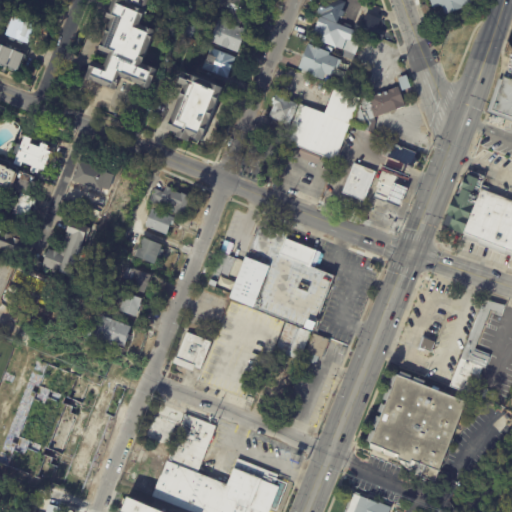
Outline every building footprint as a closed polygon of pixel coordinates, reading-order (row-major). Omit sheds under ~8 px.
[(149,0),(146,10),(145,12),(140,25),(155,31),(142,65),(157,71),(150,90),(121,79),(116,91),(86,79),(92,62),(104,67),(109,55),(99,51),(111,20),(107,18),(114,0),(119,0),(142,9),(145,3),(141,1),(141,0),(149,0)] [(245,0),(258,5),(251,23),(247,21),(245,26),(230,20),(231,17),(220,13),(225,0),(245,0)] [(342,18),(340,17),(337,24),(322,17),(322,16),(318,14),(318,12),(317,11),(321,1),(323,2),(324,0),(341,0),(346,2),(342,11),(345,12),(342,18)] [(444,12),(442,6),(433,9),(430,0),(471,0),(473,4),(463,8),(463,10),(446,16),(444,12)] [(380,19),(376,29),(385,32),(382,40),(355,30),(358,21),(362,22),(366,13),(380,19)] [(355,31),(351,41),(359,45),(355,55),(336,47),(336,48),(316,40),(317,38),(312,36),(320,17),(355,31)] [(28,44),(27,47),(22,45),(22,47),(16,45),(17,43),(14,42),(14,44),(8,42),(9,40),(4,38),(10,21),(13,22),(14,19),(21,22),(20,26),(23,27),(24,24),(31,27),(30,30),(33,31),(28,44)] [(242,40),(237,53),(210,42),(218,19),(246,29),(242,40)] [(195,29),(191,38),(180,34),(184,23),(195,27),(195,29)] [(302,72),(302,70),(298,68),(308,44),(329,53),(329,55),(342,60),(338,69),(336,68),(332,77),(326,75),(323,81),(309,75),(309,76),(301,73),(302,72)] [(25,56),(19,72),(16,71),(15,73),(10,71),(11,69),(7,68),(6,70),(0,68),(0,46),(7,49),(8,46),(13,48),(12,51),(15,52),(16,49),(22,51),(20,54),(25,56)] [(231,68),(226,79),(202,69),(210,48),(235,58),(231,68)] [(224,89),(203,142),(191,138),(189,143),(179,138),(180,135),(168,131),(186,87),(180,84),(185,73),(224,89)] [(411,88),(402,91),(398,79),(406,76),(411,88)] [(511,78),(511,121),(505,119),(502,126),(489,122),(492,115),(487,113),(499,79),(503,80),(504,76),(511,78)] [(364,130),(366,126),(352,120),(337,161),(286,142),(299,105),(325,114),(334,89),(360,99),(363,91),(371,93),(371,97),(384,92),(384,93),(387,92),(386,92),(398,87),(405,105),(404,105),(405,107),(374,118),(376,122),(372,134),(364,131),(364,130)] [(284,99),(298,104),(290,126),(288,125),(280,145),(265,139),(273,119),(269,117),(274,105),(272,104),(275,95),(284,99)] [(0,157),(7,161),(6,164),(14,167),(18,158),(14,157),(18,147),(22,148),(25,139),(32,142),(30,147),(40,151),(42,146),(49,149),(47,154),(51,155),(46,169),(50,171),(46,180),(38,176),(37,177),(31,175),(33,170),(23,166),(21,170),(19,170),(18,173),(36,180),(28,199),(35,202),(35,203),(36,205),(35,206),(35,210),(33,214),(30,216),(27,223),(13,217),(21,197),(17,195),(15,196),(12,195),(11,193),(10,192),(10,193),(1,190),(0,190),(0,157)] [(258,139),(279,147),(269,174),(248,166),(252,156),(250,156),(253,147),(255,148),(258,139)] [(415,165),(413,170),(383,158),(389,143),(417,154),(415,158),(417,159),(415,165)] [(300,149),(321,157),(318,166),(297,158),(300,149)] [(78,162),(107,171),(106,174),(113,176),(108,191),(101,188),(100,191),(71,182),(73,176),(74,176),(74,175),(73,174),(75,170),(76,171),(76,169),(75,169),(77,161),(78,162)] [(355,164),(377,173),(365,202),(343,194),(355,164)] [(407,190),(400,209),(374,198),(378,188),(376,187),(382,172),(395,177),(393,184),(407,190)] [(477,196),(479,197),(482,190),(511,201),(511,253),(444,226),(448,215),(447,215),(454,197),(459,199),(463,190),(461,189),(465,179),(467,180),(469,177),(479,181),(473,195),(477,196)] [(171,190),(181,195),(181,194),(190,198),(181,217),(173,213),(173,212),(168,210),(170,206),(162,202),(161,204),(156,202),(155,206),(148,203),(155,189),(163,193),(165,188),(166,188),(166,187),(171,189),(170,190),(171,190)] [(173,218),(175,219),(172,226),(170,225),(166,236),(145,227),(152,210),(173,218)] [(87,228),(75,261),(77,261),(74,270),(73,270),(70,277),(53,271),(54,269),(43,265),(48,250),(53,251),(53,250),(60,253),(66,234),(65,233),(69,221),(87,228)] [(289,234),(286,238),(320,254),(314,267),(335,277),(313,333),(230,300),(261,223),(289,234)] [(30,247),(27,257),(0,248),(0,233),(1,234),(2,233),(12,237),(11,238),(22,242),(21,244),(30,247)] [(162,246),(163,246),(162,249),(165,251),(160,262),(157,261),(155,265),(136,257),(143,238),(162,246)] [(149,276),(150,277),(143,296),(124,288),(127,280),(123,279),(127,268),(149,276)] [(215,288),(208,285),(211,280),(217,283),(215,288)] [(103,285),(101,291),(104,291),(101,300),(99,299),(98,302),(85,298),(91,281),(103,285)] [(35,292),(47,297),(42,311),(25,305),(31,291),(35,292)] [(140,305),(136,318),(119,312),(125,294),(142,299),(140,305)] [(505,306),(502,314),(491,309),(475,349),(490,355),(489,357),(490,357),(486,368),(467,361),(461,378),(468,381),(463,392),(450,387),(484,299),(505,306)] [(129,330),(127,335),(128,336),(123,348),(115,345),(114,348),(85,336),(90,324),(98,327),(103,317),(130,328),(129,330)] [(311,333),(300,361),(275,351),(286,323),(311,333)] [(188,334),(211,343),(200,371),(194,368),(192,373),(173,364),(175,359),(176,359),(187,333),(188,334)] [(304,361),(314,334),(331,341),(323,360),(319,358),(316,366),(304,361)] [(432,352),(425,350),(424,352),(418,349),(423,336),(436,341),(432,352)] [(392,377),(366,446),(436,473),(462,403),(392,377)] [(19,437),(32,401),(21,397),(2,448),(24,456),(26,450),(37,454),(40,445),(19,437)] [(498,397),(505,400),(502,405),(496,402),(498,397)] [(175,425),(167,446),(145,437),(153,416),(160,419),(161,416),(169,419),(168,422),(175,425)] [(235,460),(225,485),(164,462),(151,498),(188,511),(243,511),(244,509),(251,511),(272,511),(285,478),(235,460)] [(349,494),(342,511),(385,511),(387,507),(349,494)] [(162,511),(126,499),(121,511),(162,511)]
